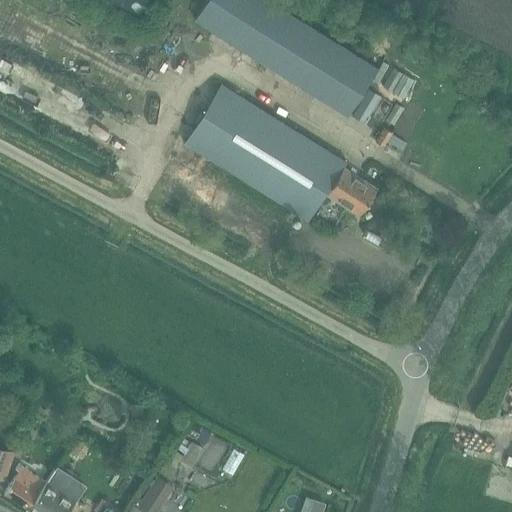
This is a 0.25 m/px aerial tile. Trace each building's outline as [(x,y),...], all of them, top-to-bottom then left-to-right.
[(347,114),(377,67),(270,0),(205,0),(194,19),(347,114)] [(69,18),(60,33),(73,40),(82,26),(69,18)] [(0,43),(0,81),(150,158),(156,145),(137,136),(146,118),(0,43)] [(401,80),(420,90),(430,70),(411,60),(401,80)] [(386,80),(371,111),(384,117),(399,87),(386,80)] [(325,192),(359,213),(377,187),(343,166),(346,161),(220,81),(183,140),(307,219),(325,192)] [(412,96),(403,115),(414,120),(423,101),(412,96)] [(404,139),(410,123),(400,119),(394,136),(404,139)] [(383,126),(375,141),(383,145),(391,130),(383,126)] [(234,207),(245,214),(245,215),(271,232),(281,217),(243,193),(234,207)] [(487,441),(486,452),(503,455),(506,434),(460,428),(459,437),(487,441)] [(207,433),(195,461),(209,467),(220,438),(207,433)] [(0,476),(4,477),(12,450),(0,446),(0,476)] [(28,507),(47,479),(46,479),(44,481),(22,465),(18,462),(15,466),(18,469),(4,490),(28,507)] [(138,505),(149,511),(156,511),(165,499),(158,495),(166,483),(156,476),(138,505)] [(47,479),(28,507),(35,511),(64,511),(75,498),(47,479)] [(338,511),(342,504),(330,500),(325,511),(338,511)]
